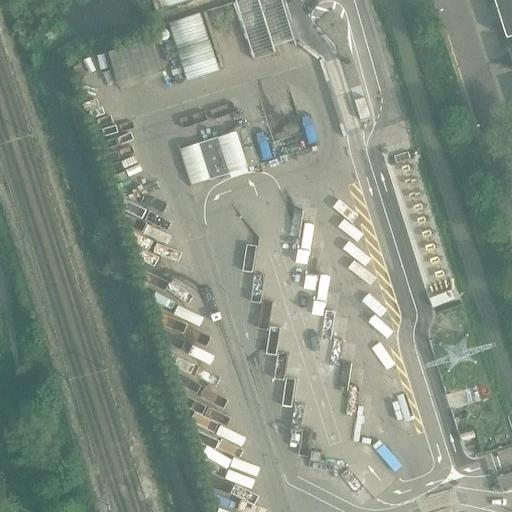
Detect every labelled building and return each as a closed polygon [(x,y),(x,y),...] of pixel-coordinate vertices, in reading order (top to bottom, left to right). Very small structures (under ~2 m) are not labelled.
[(152,0),(156,13),(195,0),(152,0)] [(263,0),(264,24),(309,23),(308,0),(263,0)] [(511,0),(494,0),(507,39),(511,37),(511,0)] [(205,12),(171,22),(187,79),(221,69),(205,12)] [(121,89),(165,75),(153,37),(109,51),(121,89)] [(235,129),(247,169),(260,165),(247,125),(235,129)] [(198,145),(210,181),(230,175),(218,138),(198,145)] [(311,452),(310,462),(320,464),(321,454),(311,452)] [(511,474),(497,479),(501,491),(511,487),(511,474)]
